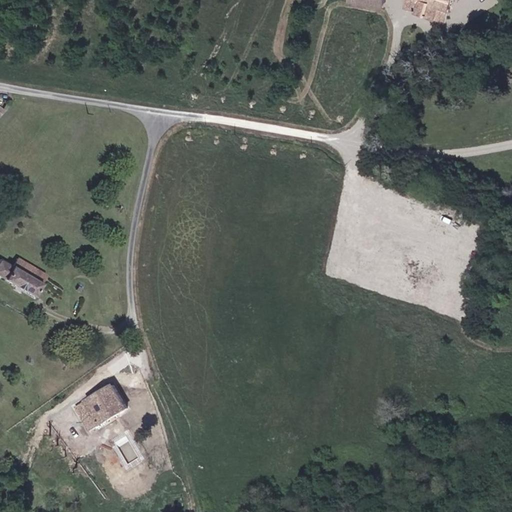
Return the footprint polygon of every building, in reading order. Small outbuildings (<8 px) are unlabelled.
[(382,0),(349,0),(350,1),(381,9),(382,0)] [(437,0),(436,10),(408,4),(405,14),(451,24),(456,0),(437,0)] [(437,0),(408,0),(408,4),(436,10),(437,0)] [(5,109),(0,114),(0,117),(4,120),(10,113),(5,109)] [(13,260),(10,265),(40,282),(43,277),(13,260)] [(40,282),(10,265),(9,269),(0,264),(0,280),(31,298),(40,282)] [(126,383),(99,398),(113,423),(140,408),(126,383)] [(113,423),(99,398),(90,405),(102,429),(113,423)]
